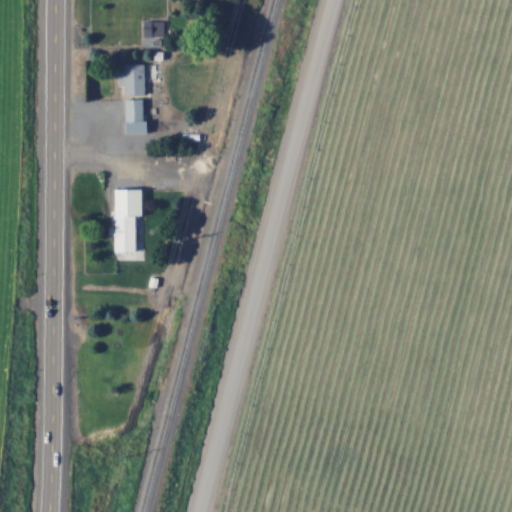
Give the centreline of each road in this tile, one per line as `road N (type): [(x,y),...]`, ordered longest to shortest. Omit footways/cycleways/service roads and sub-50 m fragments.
road 1 (residential): [(202,511),(335,0)]
road 2 (primary): [(50,511),(56,0)]
